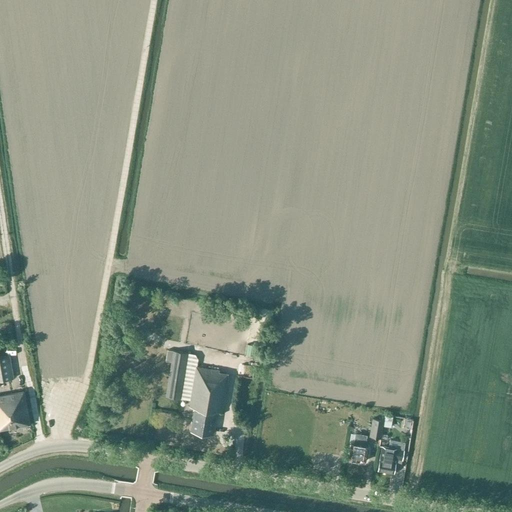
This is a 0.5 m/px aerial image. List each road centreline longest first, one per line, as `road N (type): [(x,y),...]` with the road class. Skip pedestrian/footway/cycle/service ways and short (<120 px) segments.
road 1 (tertiary): [(462,511),(148,458)]
road 2 (unclassified): [(148,458),(64,445),(0,468)]
road 3 (unclassified): [(0,505),(52,485),(143,492)]
